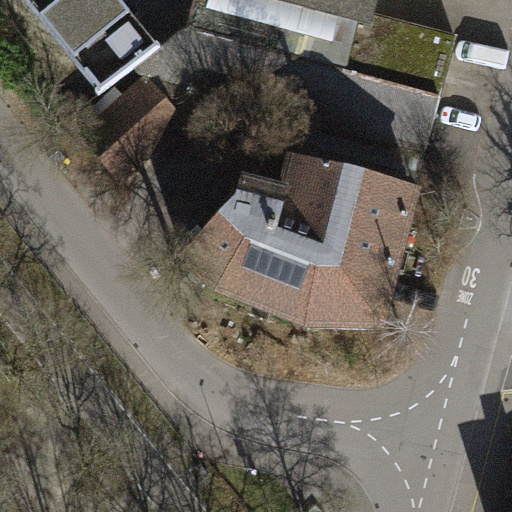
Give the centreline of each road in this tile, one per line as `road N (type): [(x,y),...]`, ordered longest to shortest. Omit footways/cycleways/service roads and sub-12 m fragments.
road 1 (residential): [(0,138),(195,381),(256,410),(440,431)]
road 2 (residential): [(440,431),(511,169)]
